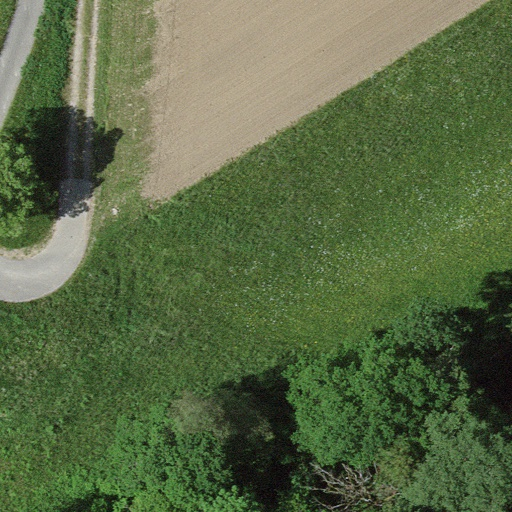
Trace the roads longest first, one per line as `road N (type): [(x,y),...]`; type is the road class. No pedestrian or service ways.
road 1 (track): [(84,177),(300,263),(511,302)]
road 2 (track): [(84,177),(95,0)]
road 3 (track): [(0,270),(44,277),(65,256),(81,220),(84,177)]
road 4 (track): [(43,0),(0,124)]
